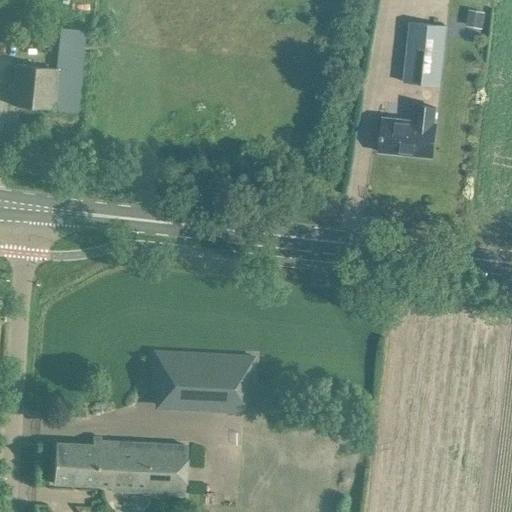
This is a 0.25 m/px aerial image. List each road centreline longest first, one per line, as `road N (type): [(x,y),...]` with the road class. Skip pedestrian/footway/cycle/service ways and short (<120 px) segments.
road 1 (secondary): [(511,263),(29,207)]
road 2 (unclassified): [(6,511),(29,207)]
